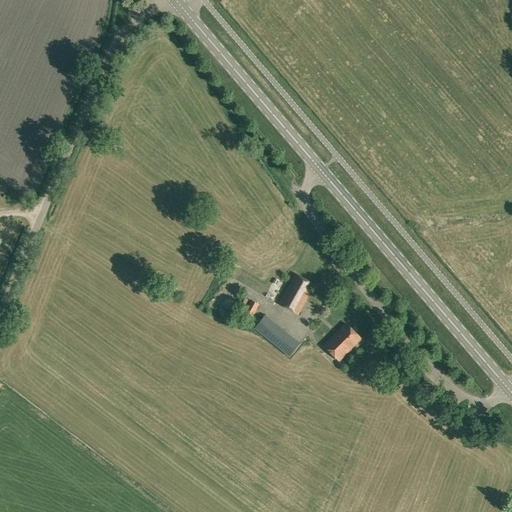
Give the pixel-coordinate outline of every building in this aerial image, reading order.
[(298,315),(315,284),(295,274),(278,304),(298,315)] [(242,298),(238,306),(243,309),(248,301),(242,298)] [(253,317),(259,305),(251,300),(245,312),(253,317)] [(289,356),(300,344),(266,316),(255,328),(289,356)] [(339,361),(361,338),(347,324),(325,347),(339,361)]
